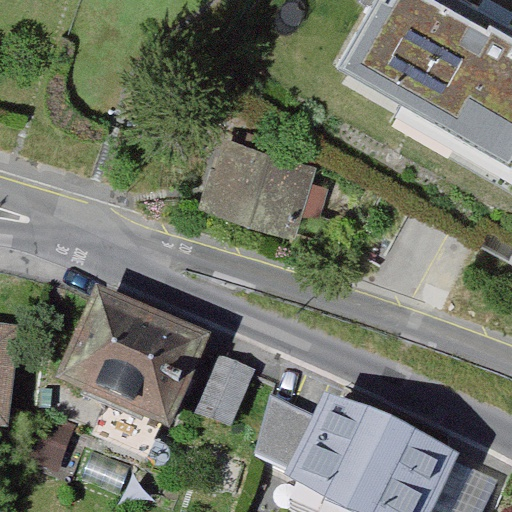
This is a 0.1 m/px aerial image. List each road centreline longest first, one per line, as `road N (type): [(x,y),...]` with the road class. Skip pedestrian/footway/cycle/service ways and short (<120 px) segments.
road 1 (residential): [(511,437),(0,217)]
road 2 (residential): [(0,210),(144,239),(511,362)]
